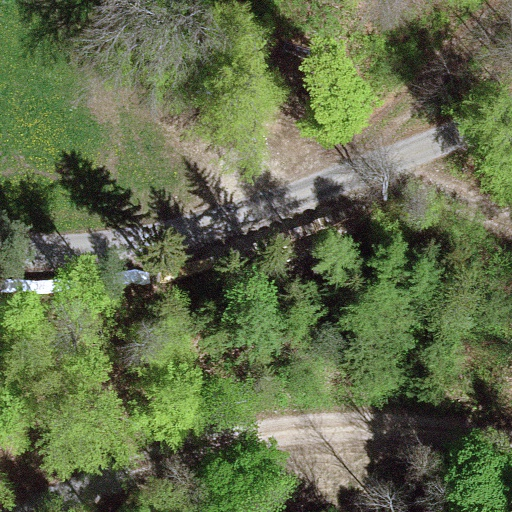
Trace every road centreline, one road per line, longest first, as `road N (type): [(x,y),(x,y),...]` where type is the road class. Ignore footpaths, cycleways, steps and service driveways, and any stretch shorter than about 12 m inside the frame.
road 1 (track): [(511,111),(214,225),(0,249)]
road 2 (track): [(511,442),(361,417),(289,416),(219,432),(35,511)]
road 3 (track): [(511,2),(393,116),(356,173)]
road 4 (track): [(511,220),(356,173)]
